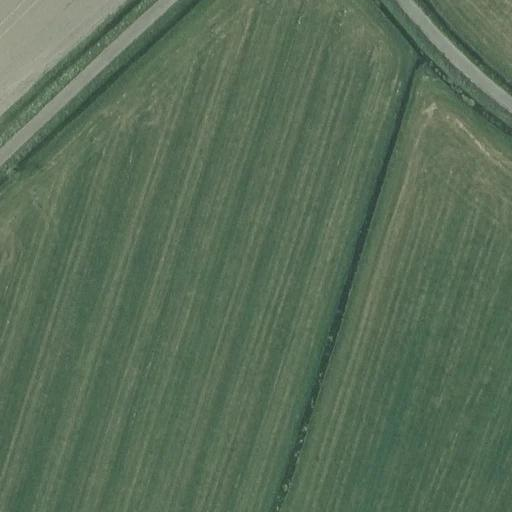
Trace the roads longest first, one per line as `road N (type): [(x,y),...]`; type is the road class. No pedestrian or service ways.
road 1 (track): [(168,0),(0,157)]
road 2 (track): [(511,106),(399,0)]
